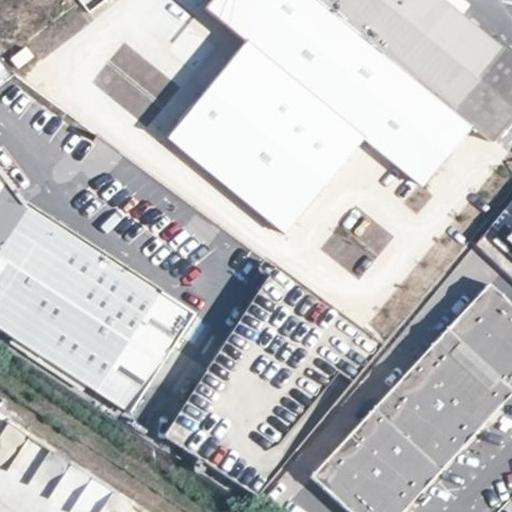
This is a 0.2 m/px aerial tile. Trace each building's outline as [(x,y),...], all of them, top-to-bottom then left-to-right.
[(318,0),(215,0),(205,12),(220,24),(246,45),(219,78),(188,115),(169,139),(285,234),(362,141),(389,162),(421,188),(472,125),(450,107),(383,53),(351,27),(318,0)] [(318,0),(351,27),(383,53),(450,107),(472,125),(490,139),(511,112),(511,58),(499,48),(494,44),(454,12),(439,0),(318,0)] [(156,295),(32,211),(0,165),(0,332),(90,394),(131,333),(141,339),(171,359),(194,324),(196,321),(156,295)] [(447,336),(511,396),(511,311),(488,290),(447,336)] [(435,349),(503,411),(511,401),(511,396),(447,336),(435,349)] [(311,487),(337,511),(410,511),(503,411),(435,349),(311,487)]
